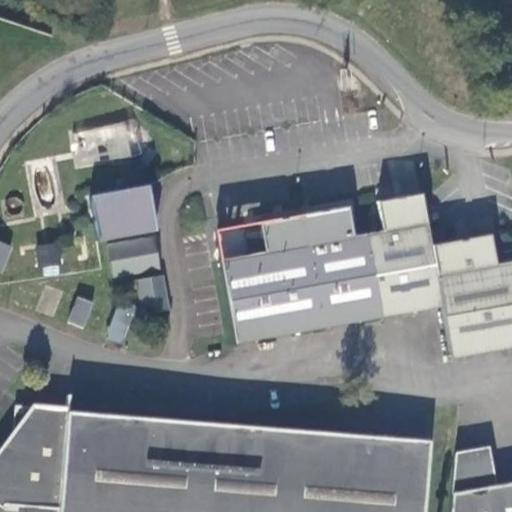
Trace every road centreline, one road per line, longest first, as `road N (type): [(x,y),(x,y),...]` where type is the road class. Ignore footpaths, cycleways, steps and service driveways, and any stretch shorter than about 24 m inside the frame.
road 1 (unclassified): [(0,125),(57,77),(108,56),(296,20),(370,52),(433,121),(459,131),(511,132)]
road 2 (unclassified): [(0,323),(146,378),(228,381),(366,363),(409,386),(455,390),(511,381)]
